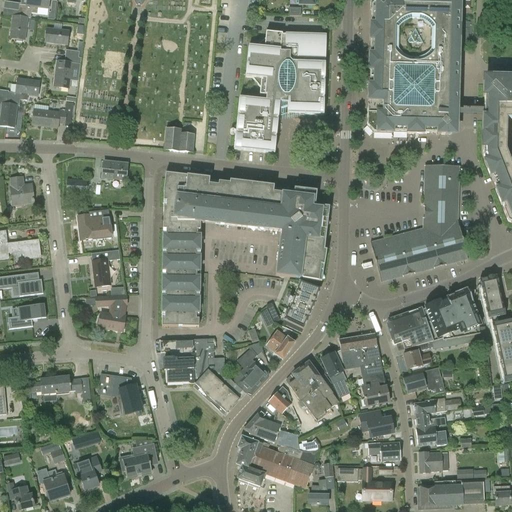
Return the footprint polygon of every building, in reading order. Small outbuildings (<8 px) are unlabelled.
[(19,5),(18,11),(31,13),(31,14),(37,15),(38,8),(48,9),(48,0),(20,0),(20,5),(19,5)] [(370,0),(370,11),(371,11),(371,25),(370,25),(369,41),(371,41),(370,55),(369,55),(368,72),(370,72),(370,73),(370,72),(374,72),(380,72),(380,87),(380,94),(380,101),(369,101),(369,107),(367,107),(367,127),(370,130),(373,133),(393,134),(393,133),(407,133),(407,134),(420,135),(423,135),(423,134),(437,134),(437,135),(450,135),(457,129),(457,116),(457,112),(459,49),(460,0),(459,0),(370,0)] [(289,8),(288,16),(300,16),(301,9),(289,8)] [(22,43),(22,41),(24,41),(27,19),(30,19),(31,14),(31,13),(18,11),(14,11),(10,39),(16,40),(16,42),(22,43)] [(69,32),(46,29),(45,43),(67,46),(69,32)] [(279,34),(266,33),(265,40),(255,48),(248,47),(247,62),(247,64),(246,64),(245,78),(252,79),(260,89),(259,101),(239,99),(237,115),(238,115),(237,117),(235,133),(236,133),(235,135),(233,151),(234,151),(269,154),(274,155),(278,118),(287,115),(323,116),(324,100),(323,100),(323,98),(324,98),(324,82),(324,80),(325,64),(324,64),(325,60),(325,56),(326,36),(322,36),(315,36),(307,35),(287,35),(285,35),(285,36),(282,35),(279,34)] [(66,51),(65,57),(78,59),(79,52),(77,52),(66,51)] [(65,57),(64,63),(57,62),(53,88),(68,90),(71,66),(74,66),(74,68),(80,68),(81,59),(78,59),(65,57)] [(369,93),(369,101),(380,101),(380,94),(380,87),(380,72),(374,72),(370,72),(370,73),(369,93)] [(511,77),(490,77),(483,83),(483,97),(484,97),(484,106),(484,112),(484,117),(482,117),(482,122),(481,149),(483,149),(483,155),(485,161),(484,162),(490,177),(491,177),(496,190),(495,190),(501,206),(502,205),(504,210),(503,211),(507,222),(511,224),(511,77)] [(27,102),(28,96),(38,97),(40,83),(17,80),(15,94),(8,93),(7,99),(20,101),(27,102)] [(0,126),(14,128),(16,106),(19,106),(20,101),(7,99),(3,99),(0,121),(0,126)] [(60,111),(60,114),(34,111),(32,126),(58,129),(58,125),(65,126),(64,127),(70,128),(73,105),(65,104),(64,112),(60,111)] [(181,130),(167,129),(164,152),(192,154),(194,135),(181,134),(181,130)] [(125,182),(127,164),(103,162),(102,179),(125,182)] [(370,244),(380,284),(467,261),(457,221),(458,168),(426,167),(424,230),(370,244)] [(165,179),(163,193),(164,193),(163,208),(163,216),(166,216),(166,219),(166,222),(163,222),(163,229),(162,327),(178,327),(182,327),(190,327),(198,328),(199,274),(200,223),(215,225),(215,222),(225,223),(224,226),(247,229),(247,226),(267,229),(267,231),(267,232),(281,233),(275,276),(294,279),(295,278),(302,279),(302,280),(303,280),(321,283),(326,252),(323,251),(329,209),(314,207),(315,200),(316,193),(294,190),(293,193),(273,190),(273,187),(229,182),(229,185),(209,183),(209,180),(165,174),(165,179)] [(12,188),(11,188),(13,207),(34,204),(31,186),(23,187),(22,179),(11,180),(12,188)] [(64,195),(86,196),(87,181),(65,180),(64,195)] [(92,240),(102,239),(112,238),(108,211),(89,213),(90,216),(81,217),(82,224),(79,224),(81,242),(92,240)] [(0,260),(9,260),(8,254),(13,254),(14,256),(23,255),(23,261),(40,258),(38,242),(7,245),(5,232),(0,232),(0,260)] [(95,288),(110,286),(107,262),(120,260),(118,252),(91,255),(95,288)] [(28,275),(0,278),(0,290),(18,288),(19,297),(42,294),(41,285),(39,285),(38,281),(29,282),(28,275)] [(483,280),(476,282),(479,290),(486,320),(503,316),(494,277),(492,278),(492,277),(483,279),(483,280)] [(288,310),(285,316),(289,317),(287,323),(292,325),(297,328),(303,330),(303,331),(309,319),(308,318),(309,316),(310,316),(315,304),(315,301),(316,302),(320,289),(303,283),(301,289),(297,287),(295,293),(294,296),(294,295),(289,308),(288,310)] [(474,292),(468,291),(443,301),(443,300),(424,307),(425,310),(422,311),(429,334),(433,342),(438,341),(442,339),(443,341),(480,334),(479,333),(479,329),(478,326),(480,325),(471,302),(472,302),(474,293),(474,292)] [(97,324),(97,326),(99,327),(99,329),(99,328),(122,332),(125,318),(124,318),(126,306),(126,297),(96,298),(96,308),(97,308),(97,307),(108,306),(110,309),(109,318),(101,316),(100,318),(99,318),(98,319),(98,321),(98,323),(97,324)] [(46,319),(44,305),(17,308),(18,317),(8,319),(9,330),(32,328),(31,321),(46,319)] [(409,341),(411,349),(418,346),(430,343),(433,342),(429,334),(422,311),(421,309),(388,320),(386,325),(391,342),(392,342),(393,346),(409,341)] [(266,310),(260,315),(266,329),(273,326),(266,310)] [(511,319),(490,325),(504,384),(511,381),(511,319)] [(248,332),(252,343),(259,341),(255,330),(248,332)] [(274,356),(282,361),(295,344),(287,338),(287,339),(277,332),(266,347),(275,354),(274,356)] [(339,341),(340,351),(336,353),(342,364),(343,364),(346,379),(361,376),(363,387),(361,388),(365,408),(389,403),(385,387),(378,389),(377,384),(384,383),(377,347),(376,347),(374,335),(339,341)] [(195,385),(193,345),(193,341),(171,342),(172,353),(167,353),(167,360),(163,360),(164,371),(166,371),(167,384),(181,384),(188,384),(192,386),(195,385)] [(236,398),(242,391),(235,384),(225,375),(224,359),(214,359),(213,344),(207,344),(207,341),(194,341),(195,385),(195,386),(227,415),(240,401),(236,398)] [(430,343),(418,346),(420,352),(432,349),(430,343)] [(247,347),(250,350),(236,362),(243,369),(233,380),(235,384),(242,391),(245,388),(251,394),(267,377),(267,374),(252,361),(257,356),(262,351),(260,344),(247,347)] [(429,355),(419,357),(417,352),(402,356),(406,371),(432,364),(429,355)] [(320,360),(329,379),(339,399),(350,394),(344,382),(346,381),(342,373),(343,373),(334,354),(320,360)] [(331,395),(308,363),(292,375),(296,381),(289,386),(300,403),(302,402),(315,420),(316,422),(326,415),(324,413),(337,403),(331,395)] [(407,395),(426,390),(428,396),(444,393),(438,369),(433,370),(422,373),(403,378),(407,395)] [(55,377),(55,379),(54,379),(56,394),(75,392),(75,397),(82,396),(83,403),(91,402),(88,379),(81,380),(69,381),(69,377),(62,378),(61,376),(60,375),(56,376),(55,377)] [(115,398),(120,417),(142,411),(137,391),(134,391),(131,379),(100,375),(97,395),(115,398)] [(28,382),(29,394),(41,393),(41,396),(56,394),(54,379),(40,380),(40,383),(36,383),(35,382),(28,382)] [(501,386),(493,387),(494,400),(502,399),(501,386)] [(278,393),(268,403),(277,411),(281,415),(290,405),(287,393),(282,388),(278,393)] [(433,401),(433,403),(414,405),(415,417),(427,415),(435,414),(435,413),(460,410),(459,400),(445,401),(444,399),(433,401)] [(471,410),(472,417),(484,416),(483,408),(471,410)] [(257,415),(244,430),(251,436),(274,444),(280,429),(283,428),(286,419),(281,415),(277,411),(272,422),(273,423),(272,425),(264,422),(262,419),(264,416),(261,413),(258,416),(257,415)] [(392,422),(390,422),(390,418),(372,422),(371,414),(359,417),(362,432),(368,431),(370,439),(393,434),(392,430),(393,430),(394,429),(393,422),(392,422)] [(444,419),(428,421),(427,415),(415,417),(417,429),(434,428),(445,426),(444,419)] [(434,428),(417,429),(415,430),(418,448),(436,445),(436,447),(447,446),(445,433),(435,434),(434,428)] [(281,431),(276,445),(280,446),(298,453),(297,443),(296,436),(281,431)] [(97,433),(71,440),(74,451),(100,444),(97,433)] [(241,450),(235,465),(241,467),(237,479),(238,480),(239,480),(259,487),(259,488),(264,475),(294,486),(305,490),(308,483),(311,474),(319,451),(299,453),(298,453),(280,446),(277,453),(268,450),(269,445),(258,441),(257,444),(249,441),(244,439),(242,438),(241,438),(237,448),(241,450)] [(461,440),(461,449),(471,448),(470,440),(461,440)] [(301,445),(298,445),(299,453),(319,451),(317,444),(317,445),(314,441),(312,443),(306,444),(301,445)] [(398,443),(380,445),(379,444),(368,444),(368,456),(380,455),(381,462),(399,461),(398,443)] [(50,453),(54,465),(66,461),(62,449),(61,450),(59,444),(50,447),(52,453),(50,453)] [(157,464),(153,445),(132,450),(134,458),(129,460),(128,457),(119,459),(122,472),(125,471),(126,478),(151,473),(150,466),(157,464)] [(500,450),(500,462),(508,462),(508,450),(500,450)] [(428,474),(428,473),(442,472),(441,462),(460,462),(459,455),(458,455),(458,452),(446,452),(446,453),(441,453),(441,454),(428,455),(427,454),(418,454),(419,475),(428,474)] [(3,458),(5,467),(20,463),(18,455),(3,458)] [(99,487),(94,474),(101,471),(97,458),(82,463),(84,471),(79,472),(85,491),(99,487)] [(323,466),(324,478),(333,477),(332,467),(332,465),(323,466)] [(391,484),(371,483),(371,468),(362,468),(362,470),(337,469),(337,482),(357,483),(357,481),(363,481),(362,501),(390,502),(391,484)] [(379,468),(378,476),(391,476),(391,468),(379,468)] [(486,469),(457,470),(457,479),(487,477),(486,469)] [(70,496),(63,476),(62,473),(56,474),(55,471),(47,473),(46,470),(37,473),(40,484),(45,486),(50,503),(70,496)] [(327,505),(327,496),(325,480),(318,481),(319,487),(311,487),(311,496),(308,496),(308,505),(327,505)] [(463,481),(454,482),(434,483),(434,488),(419,488),(420,508),(462,506),(483,505),(483,486),(483,480),(463,481)] [(31,495),(29,496),(27,487),(14,490),(13,484),(6,486),(9,500),(16,499),(19,511),(34,508),(31,495)] [(510,506),(510,493),(509,487),(493,488),(493,494),(494,494),(495,507),(510,506)] [(240,510),(255,510),(255,493),(240,493),(240,510)]
